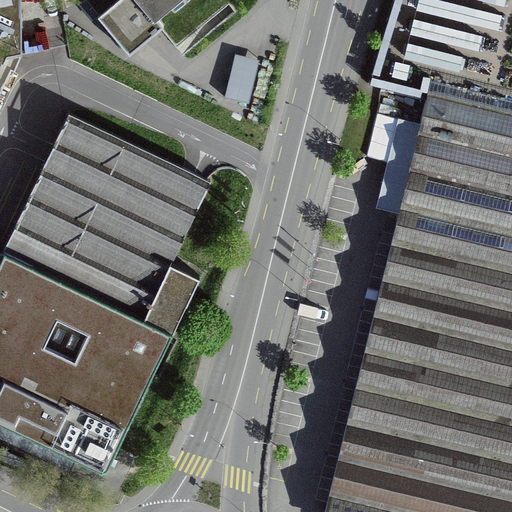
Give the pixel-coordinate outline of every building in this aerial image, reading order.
[(0,0),(0,90),(22,46),(21,0),(0,0)] [(154,19),(177,0),(83,0),(98,18),(128,54),(161,27),(154,19)] [(256,58),(236,54),(228,96),(248,99),(256,58)] [(196,168),(69,107),(47,152),(0,249),(0,248),(0,434),(49,457),(70,469),(76,457),(99,469),(109,465),(200,269),(174,256),(212,176),(196,168)] [(511,511),(511,175),(508,189),(413,166),(327,511),(511,511)]
